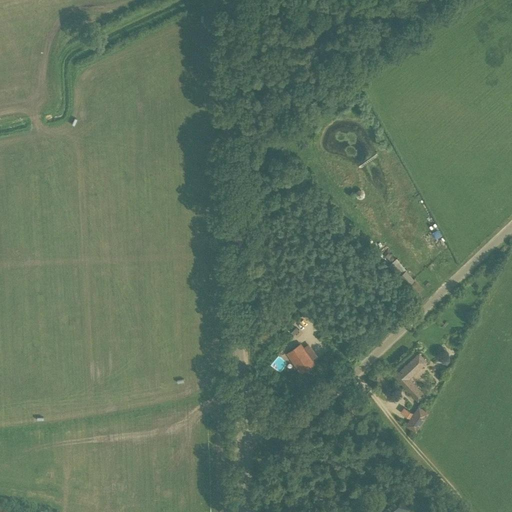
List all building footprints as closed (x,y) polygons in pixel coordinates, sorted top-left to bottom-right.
[(406,270),(403,267),(398,271),(401,275),(399,276),(408,286),(415,279),(407,269),(406,270)] [(290,331),(294,335),(298,330),(294,327),(290,331)] [(301,374),(316,364),(301,343),(287,352),(301,374)] [(418,401),(425,395),(410,378),(427,361),(419,353),(394,376),(418,401)] [(272,365),(281,372),(288,362),(279,356),(272,365)] [(442,359),(443,364),(447,365),(448,364),(450,362),(450,361),(449,360),(449,357),(448,357),(446,357),(445,356),(444,356),(442,359)] [(385,394),(392,387),(378,371),(371,378),(385,394)] [(416,433),(430,413),(419,406),(405,426),(416,433)]
